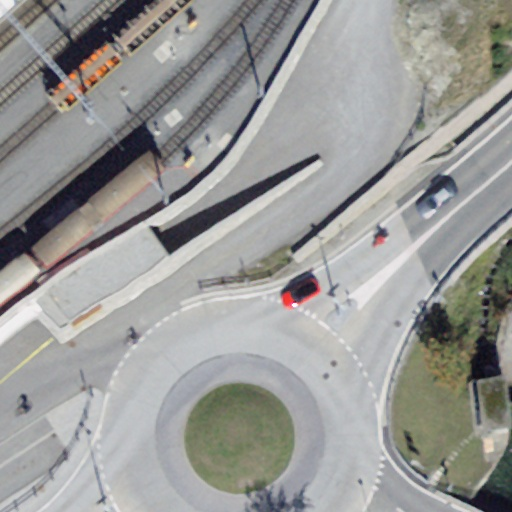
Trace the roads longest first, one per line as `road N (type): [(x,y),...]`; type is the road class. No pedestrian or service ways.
road 1 (primary): [(315,353),(250,325),(214,328),(161,358),(130,412),(134,474),(148,502)]
road 2 (primary): [(511,165),(315,353)]
road 3 (primary): [(343,484),(351,414),(315,353)]
